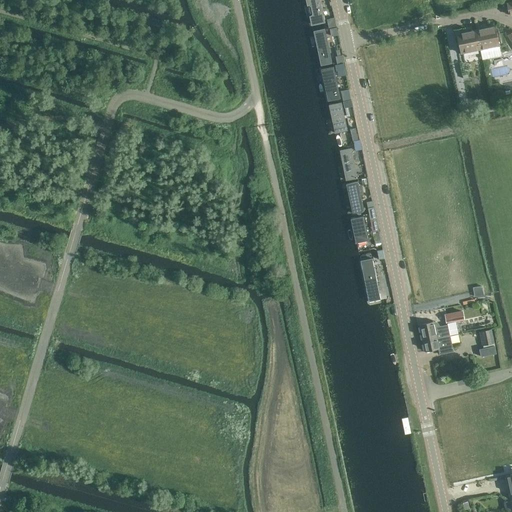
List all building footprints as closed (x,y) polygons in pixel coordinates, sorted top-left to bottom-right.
[(303,0),(309,27),(328,23),(323,0),(303,0)] [(318,66),(336,62),(329,24),(309,28),(318,66)] [(476,30),(480,50),(483,60),(502,56),(499,43),(500,43),(499,37),(498,37),(495,26),(476,30)] [(458,35),(460,44),(462,54),(480,50),(476,30),(458,35)] [(325,103),(344,99),(337,64),(318,68),(325,103)] [(332,142),(352,139),(344,100),(325,103),(332,142)] [(339,182),(360,178),(353,141),(333,145),(339,182)] [(346,215),(367,211),(361,180),(340,184),(346,215)] [(353,255),(376,251),(367,212),(346,217),(353,255)] [(364,308),(388,303),(376,252),(353,257),(364,308)] [(474,288),(475,296),(484,295),(483,287),(474,288)] [(448,324),(440,326),(439,324),(438,322),(436,321),(434,321),(434,320),(433,321),(420,324),(423,342),(450,337),(450,335),(459,333),(456,321),(463,319),(462,311),(446,314),(448,324)] [(490,330),(480,332),(483,346),(493,343),(490,330)] [(450,337),(423,342),(425,351),(438,348),(440,354),(453,351),(450,337)]
